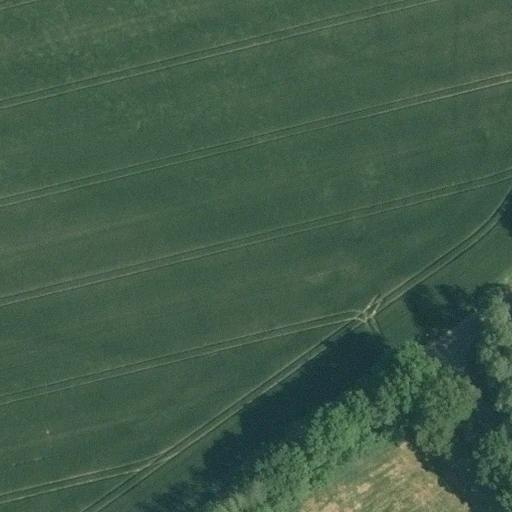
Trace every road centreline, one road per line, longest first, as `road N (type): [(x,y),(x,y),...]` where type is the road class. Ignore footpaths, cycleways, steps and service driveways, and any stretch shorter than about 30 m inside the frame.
road 1 (residential): [(435,356),(207,511)]
road 2 (residential): [(435,356),(511,453)]
